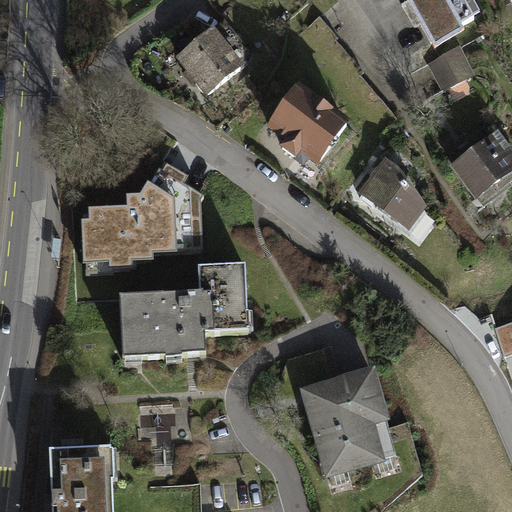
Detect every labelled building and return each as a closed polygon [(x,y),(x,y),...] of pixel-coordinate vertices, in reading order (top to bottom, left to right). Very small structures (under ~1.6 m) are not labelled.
[(412,0),(437,45),(465,30),(462,24),(481,13),(474,0),(412,0)] [(210,14),(176,41),(212,84),(245,57),(210,14)] [(460,56),(427,72),(440,97),(473,81),(460,56)] [(288,82),(256,114),(305,162),(337,130),(288,82)] [(511,174),(511,151),(489,125),(454,154),(488,195),(511,174)] [(385,154),(358,184),(405,227),(433,197),(385,154)] [(216,206),(165,159),(121,206),(172,253),(216,206)] [(246,332),(245,275),(187,276),(188,298),(121,300),(122,370),(205,369),(204,333),(246,332)] [(352,390),(304,402),(328,493),(392,476),(369,385),(352,390)] [(120,511),(119,458),(53,460),(54,511),(120,511)]
